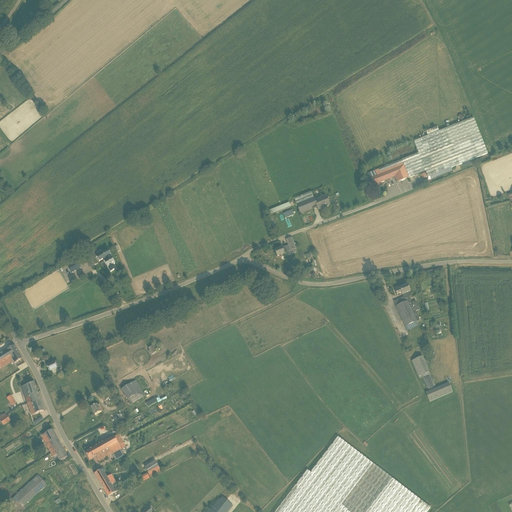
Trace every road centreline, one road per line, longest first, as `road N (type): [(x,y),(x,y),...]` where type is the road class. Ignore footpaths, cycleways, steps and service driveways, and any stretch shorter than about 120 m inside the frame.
road 1 (unclassified): [(20,344),(235,262),(318,284),(423,265),(511,261)]
road 2 (unclassified): [(108,511),(20,344)]
